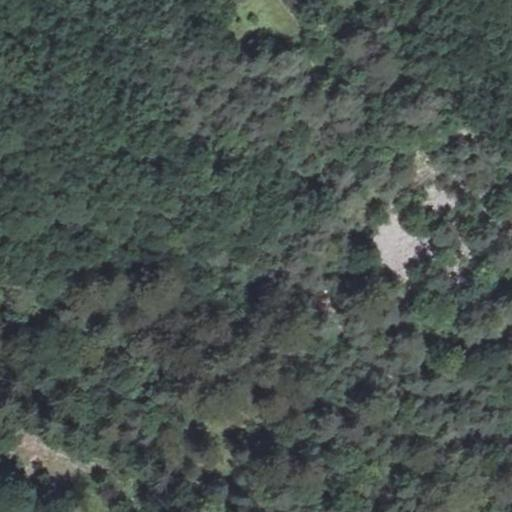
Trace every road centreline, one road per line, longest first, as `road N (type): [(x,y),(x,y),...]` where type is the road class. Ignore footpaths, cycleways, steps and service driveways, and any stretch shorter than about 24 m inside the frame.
road 1 (track): [(0,301),(452,441),(511,426)]
road 2 (track): [(148,511),(118,481),(0,431)]
